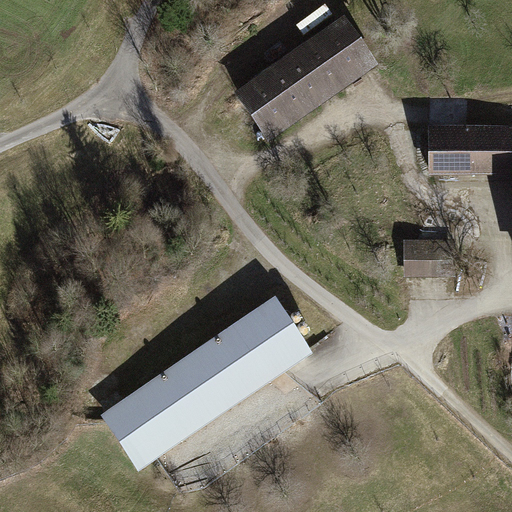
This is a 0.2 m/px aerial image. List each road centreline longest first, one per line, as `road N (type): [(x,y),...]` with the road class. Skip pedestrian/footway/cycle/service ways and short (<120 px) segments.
road 1 (track): [(511,459),(401,353)]
road 2 (track): [(115,92),(0,144)]
